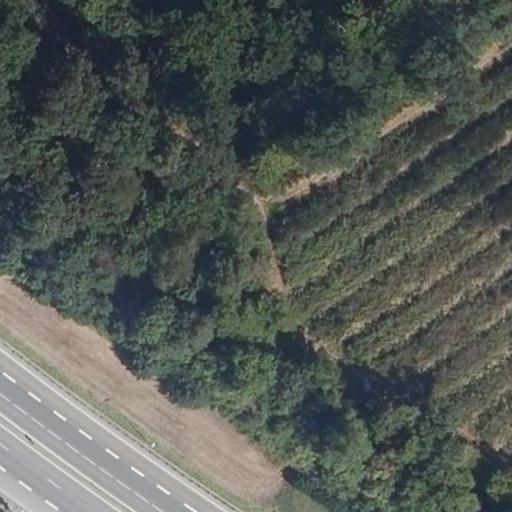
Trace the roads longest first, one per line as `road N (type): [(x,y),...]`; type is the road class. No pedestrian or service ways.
road 1 (track): [(243,215),(511,29)]
road 2 (motorway): [(169,511),(0,384)]
